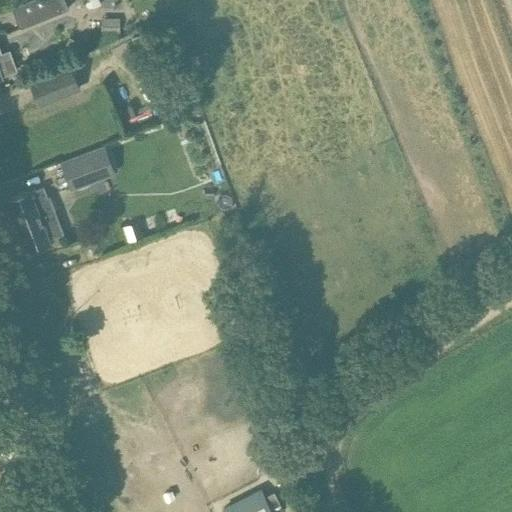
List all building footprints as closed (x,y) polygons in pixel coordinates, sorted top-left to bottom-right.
[(31,0),(16,6),(25,28),(72,9),(67,0),(31,0)] [(101,29),(113,29),(113,18),(102,18),(101,29)] [(82,89),(71,62),(29,80),(40,107),(82,89)] [(71,191),(115,174),(113,167),(105,147),(60,164),(71,191)] [(47,196),(43,185),(32,190),(31,189),(7,198),(17,225),(14,226),(23,249),(50,239),(50,238),(64,232),(49,195),(47,196)] [(144,235),(139,222),(125,227),(129,240),(144,235)] [(224,511),(272,511),(261,489),(223,509),(224,511)]
